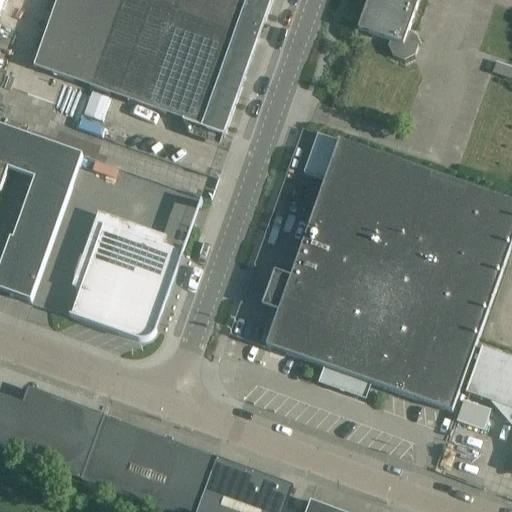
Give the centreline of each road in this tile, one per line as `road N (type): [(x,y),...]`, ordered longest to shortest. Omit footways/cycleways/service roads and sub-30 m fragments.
road 1 (residential): [(174,400),(316,0)]
road 2 (residential): [(462,511),(174,400)]
road 3 (residential): [(174,400),(0,340)]
